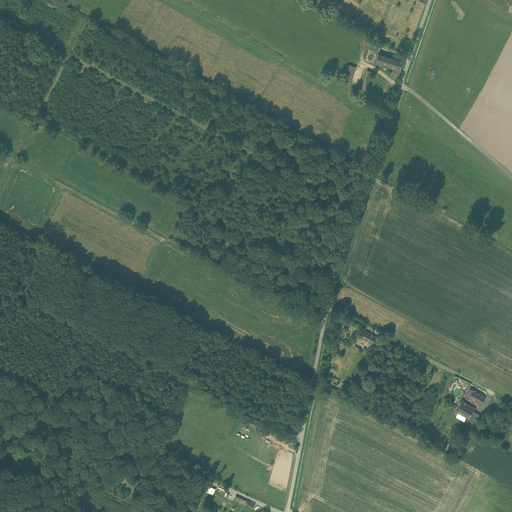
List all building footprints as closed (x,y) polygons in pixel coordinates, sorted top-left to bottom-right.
[(396,58),(378,53),(375,64),(392,70),(396,58)] [(403,60),(396,58),(392,70),(390,75),(397,78),(403,60)] [(347,64),(341,82),(350,85),(356,67),(347,64)] [(367,71),(361,90),(367,91),(373,72),(367,71)] [(377,338),(363,330),(359,337),(373,345),(377,338)] [(475,391),(470,388),(466,396),(471,399),(481,405),(485,397),(475,391)] [(475,408),(463,401),(457,412),(469,419),(475,408)] [(281,437),(274,434),(272,438),(275,439),(283,444),(284,441),(287,443),(289,438),(282,434),(281,437)]
